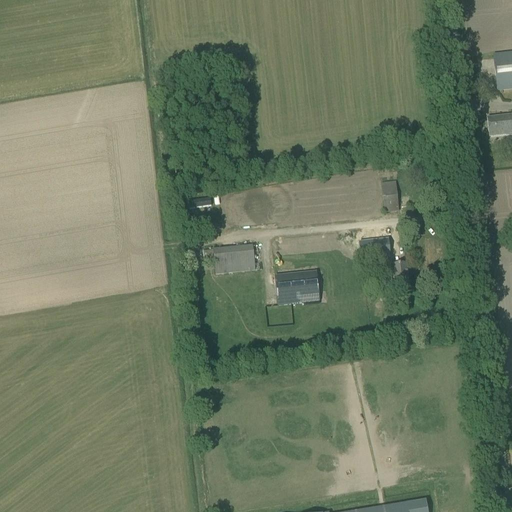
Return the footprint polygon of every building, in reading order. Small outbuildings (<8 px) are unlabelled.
[(511,54),(493,56),(497,91),(511,89),(511,54)] [(511,116),(486,119),(488,138),(511,135),(511,136),(511,116)] [(381,185),(384,214),(398,212),(395,184),(381,185)] [(390,257),(388,241),(358,244),(360,261),(390,257)] [(212,252),(215,276),(255,271),(252,247),(212,252)] [(391,275),(393,289),(409,287),(406,265),(391,267),(391,268),(382,269),(383,276),(391,275)] [(274,278),(277,307),(319,303),(316,273),(274,278)] [(427,511),(426,503),(374,511),(427,511)]
